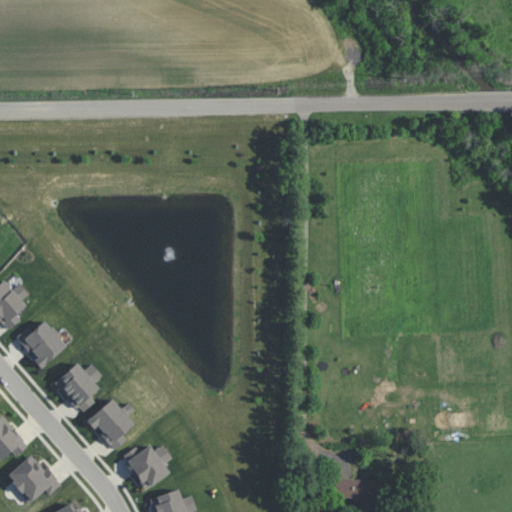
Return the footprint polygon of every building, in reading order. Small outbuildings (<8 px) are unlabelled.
[(20,283),(13,289),(5,280),(0,283),(0,319),(8,330),(22,319),(17,313),(27,305),(22,300),(29,294),(20,283)] [(33,330),(28,326),(16,337),(36,358),(34,360),(42,369),(68,345),(44,320),(33,330)] [(92,363),(84,370),(78,362),(55,382),(81,413),(96,401),(91,395),(100,387),(95,382),(103,376),(92,363)] [(88,420),(114,450),(127,439),(123,434),(135,423),(128,415),(135,410),(129,402),(121,408),(112,398),(88,420)] [(12,451),(16,456),(29,445),(2,414),(0,415),(0,460),(1,461),(12,451)] [(124,454),(146,489),(171,473),(164,463),(172,458),(163,444),(154,450),(150,444),(140,451),(137,446),(124,454)] [(7,475),(30,502),(45,489),(49,494),(62,484),(47,466),(44,469),(32,454),(7,475)] [(361,497),(361,511),(378,511),(378,479),(333,479),(334,497),(361,497)] [(151,497),(155,511),(192,511),(197,510),(192,495),(182,498),(179,489),(151,497)]
